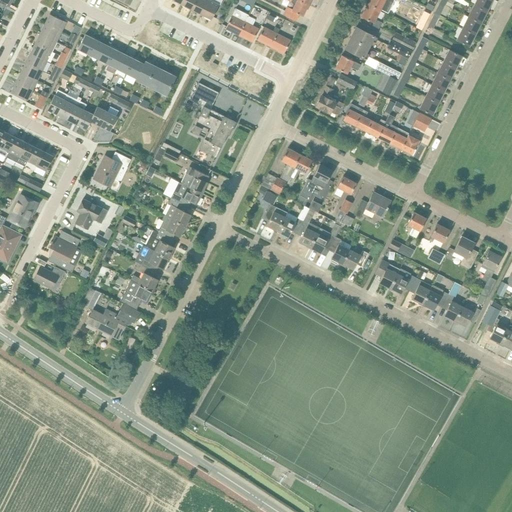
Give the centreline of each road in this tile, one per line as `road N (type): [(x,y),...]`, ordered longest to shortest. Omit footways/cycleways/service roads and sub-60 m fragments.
road 1 (residential): [(511,374),(217,227)]
road 2 (residential): [(11,284),(80,151),(0,109)]
road 3 (residential): [(412,192),(510,0)]
road 4 (residential): [(121,412),(217,227)]
road 5 (secondary): [(275,511),(121,412)]
road 6 (residential): [(412,192),(268,122)]
road 7 (residential): [(289,79),(148,9)]
road 8 (secondary): [(121,412),(0,331)]
